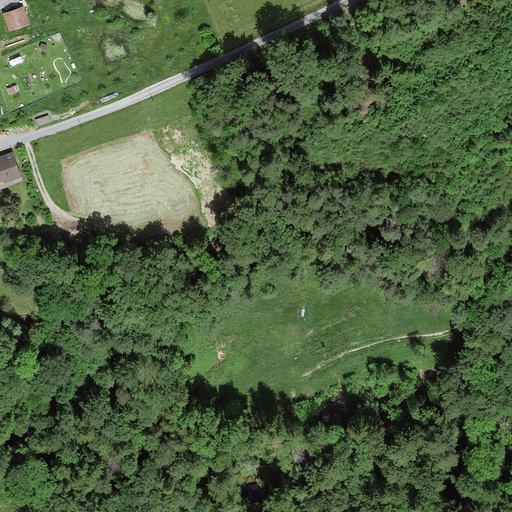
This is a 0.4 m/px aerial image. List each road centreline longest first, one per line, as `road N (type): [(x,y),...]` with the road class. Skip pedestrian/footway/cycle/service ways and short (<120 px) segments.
road 1 (track): [(511,197),(462,222),(424,227),(298,212),(275,214),(195,250),(143,248),(56,210),(24,138)]
road 2 (residential): [(351,0),(125,103),(0,146)]
road 3 (track): [(511,294),(451,332),(346,354),(305,378)]
